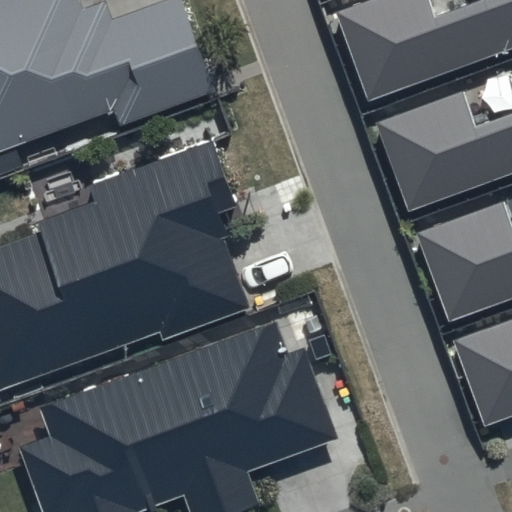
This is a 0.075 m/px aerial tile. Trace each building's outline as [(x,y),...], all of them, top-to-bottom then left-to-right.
[(80,0),(0,0),(0,150),(117,107),(123,123),(219,88),(186,0),(157,0),(113,16),(106,0),(101,0),(83,7),(80,0)] [(431,0),(367,0),(339,10),(370,96),(511,45),(511,0),(470,0),(436,12),(431,0)] [(465,92),(380,122),(411,208),(511,171),(511,112),(477,126),(465,92)] [(215,139),(91,184),(96,198),(40,219),(44,230),(0,245),(0,382),(2,387),(158,330),(163,341),(255,308),(219,208),(238,201),(215,139)] [(511,216),(506,199),(419,230),(451,319),(511,296),(511,216)] [(511,316),(454,338),(486,425),(511,415),(511,316)] [(276,320),(45,404),(56,436),(26,447),(49,511),(150,511),(183,500),(187,511),(237,511),(264,503),(252,470),(341,437),(307,344),(287,351),(276,320)]
